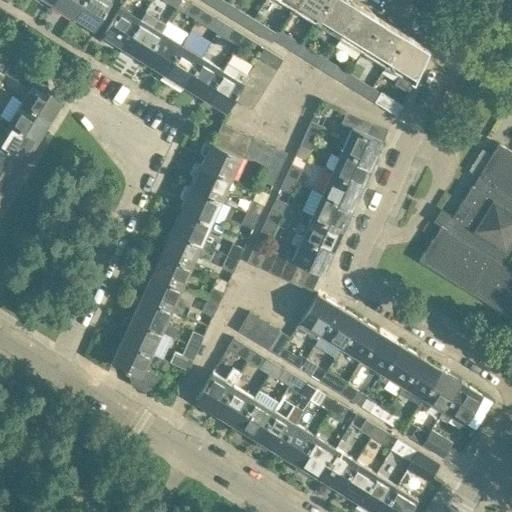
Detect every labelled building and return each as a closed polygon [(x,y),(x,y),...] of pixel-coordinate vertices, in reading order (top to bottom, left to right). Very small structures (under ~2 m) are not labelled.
[(53,0),(52,2),(73,15),(82,0),(53,0)] [(93,28),(111,0),(110,0),(82,0),(73,15),(93,28)] [(316,21),(329,0),(297,0),(293,7),(316,21)] [(340,35),(359,5),(350,0),(329,0),(316,21),(340,35)] [(190,1),(184,12),(195,19),(202,9),(190,1)] [(102,34),(123,47),(141,18),(120,5),(102,34)] [(363,50),(382,19),(359,5),(340,35),(363,50)] [(202,9),(195,19),(216,32),(223,21),(202,9)] [(238,9),(233,18),(248,27),(253,19),(238,9)] [(141,18),(123,47),(143,59),(161,31),(166,23),(146,10),(141,18)] [(253,19),(248,27),(263,37),(269,28),(253,19)] [(386,64),(405,34),(382,19),(363,50),(386,64)] [(223,21),(216,32),(237,45),(243,34),(223,22),(223,21)] [(161,31),(143,59),(163,71),(181,43),(161,31)] [(287,33),(281,43),(296,53),(303,43),(287,33)] [(243,34),(237,45),(248,52),(254,41),(243,34)] [(394,83),(408,92),(428,48),(405,34),(386,64),(400,73),(394,83)] [(181,43),(163,71),(184,84),(201,56),(204,51),(184,38),(181,43)] [(303,43),(296,53),(311,62),(318,52),(303,43)] [(276,69),(283,59),(264,47),(257,57),(276,69)] [(29,88),(22,100),(51,118),(64,97),(51,90),(52,89),(48,86),(47,87),(40,83),(46,72),(15,53),(4,72),(29,88)] [(184,84),(204,97),(222,69),(201,56),(184,84)] [(257,57),(251,67),(270,79),(276,69),(257,57)] [(222,69),(204,97),(223,109),(225,110),(233,98),(239,88),(245,78),(248,73),(227,60),(222,69)] [(334,62),(327,72),(343,82),(349,72),(334,62)] [(263,89),(270,79),(251,67),(248,73),(245,78),(263,89)] [(349,72),(343,82),(358,92),(364,81),(349,72)] [(245,78),(239,88),(257,99),(263,89),(245,78)] [(251,109),(257,99),(239,88),(233,98),(251,109)] [(381,92),(374,102),(397,115),(403,105),(401,104),(381,91),(381,92)] [(38,138),(51,118),(22,100),(9,121),(38,138)] [(341,149),(372,163),(382,141),(365,133),(370,121),(346,111),(338,128),(349,133),(341,149)] [(38,138),(9,121),(1,116),(0,118),(0,143),(25,159),(38,138)] [(311,120),(305,133),(316,138),(322,125),(311,120)] [(222,123),(213,142),(224,148),(233,128),(222,123)] [(233,128),(224,148),(234,153),(244,133),(233,128)] [(241,156),(245,157),(254,138),(244,133),(234,153),(241,156)] [(305,133),(300,144),(311,150),(316,138),(305,133)] [(265,142),(254,138),(245,157),(256,162),(265,142)] [(224,148),(213,142),(211,142),(210,142),(204,142),(200,151),(204,156),(201,164),(223,174),(231,178),(241,156),(234,153),(224,148)] [(265,142),(256,162),(266,167),(275,147),(265,142)] [(509,316),(511,310),(511,151),(498,142),(476,178),(478,179),(474,186),(472,185),(445,227),(441,225),(432,238),(429,243),(419,260),(447,278),(471,293),(471,292),(509,316)] [(0,171),(13,179),(25,159),(0,143),(0,171)] [(275,147),(266,167),(278,172),(287,152),(275,147)] [(341,149),(331,171),(362,185),(372,163),(341,149)] [(231,178),(223,174),(201,164),(200,164),(194,164),(190,173),(194,178),(191,185),(221,199),(223,194),(231,178)] [(291,164),(285,177),(296,182),(302,169),(291,164)] [(266,167),(261,179),(272,184),(278,172),(266,167)] [(0,199),(0,200),(13,179),(0,171),(0,199)] [(352,207),(362,185),(331,171),(321,193),(352,207)] [(285,177),(280,188),(291,193),(296,182),(285,177)] [(181,208),(211,221),(221,199),(191,185),(185,184),(179,196),(184,200),(181,208)] [(321,193),(311,214),(343,228),(346,228),(351,218),(349,215),(352,207),(321,193)] [(252,199),(247,211),(258,216),(263,204),(252,199)] [(201,243),(211,221),(181,208),(171,229),(201,243)] [(271,208),(266,219),(276,224),(282,213),(271,208)] [(247,211),(241,223),(252,228),(258,216),(247,211)] [(311,214),(301,236),(333,250),(342,229),(343,228),(311,214)] [(266,219),(260,232),(271,237),(276,224),(266,219)] [(171,229),(161,251),(191,265),(201,243),(171,229)] [(295,233),(290,242),(297,245),(291,258),(298,261),(309,266),(320,272),(322,273),(333,250),(301,236),(295,233)] [(255,242),(246,262),(257,267),(266,247),(255,242)] [(238,259),(243,248),(233,243),(227,254),(238,259)] [(257,267),(267,271),(276,251),(266,247),(257,267)] [(151,273),(181,287),(191,265),(161,251),(154,251),(150,261),(154,265),(151,273)] [(276,251),(267,271),(278,277),(287,256),(276,251)] [(232,272),(238,259),(227,254),(222,267),(223,268),(232,272)] [(278,277),(289,281),(298,261),(291,258),(287,256),(278,277)] [(298,261),(289,281),(300,286),(309,266),(298,261)] [(320,272),(309,266),(300,286),(311,291),(320,272)] [(151,273),(141,294),(171,308),(185,314),(188,306),(175,300),(181,287),(151,273)] [(213,286),(207,298),(218,303),(224,291),(213,286)] [(317,339),(321,333),(338,305),(317,292),(296,326),(317,339)] [(171,308),(141,294),(131,317),(161,330),(175,336),(178,328),(165,322),(171,308)] [(213,315),(218,303),(207,298),(202,310),(213,315)] [(321,333),(341,345),(358,318),(338,305),(321,333)] [(249,311),(238,330),(247,336),(259,317),(249,311)] [(121,338),(151,352),(161,330),(131,317),(124,317),(120,326),(125,331),(121,338)] [(259,317),(247,336),(257,342),(269,324),(259,317)] [(341,345),(361,358),(379,330),(358,318),(341,345)] [(269,324),(257,342),(268,348),(279,330),(269,324)] [(198,347),(204,335),(193,330),(187,342),(198,347)] [(278,355),(283,346),(290,336),(279,330),(268,348),(278,355)] [(361,358),(382,371),(400,343),(379,330),(361,358)] [(227,347),(247,360),(254,350),(233,337),(227,347)] [(136,373),(131,384),(157,395),(166,375),(145,366),(151,352),(121,338),(111,361),(124,367),(124,368),(128,370),(128,369),(136,373)] [(187,342),(182,354),(193,359),(198,347),(187,342)] [(382,371),(378,378),(385,383),(383,387),(395,395),(398,391),(420,355),(400,343),(382,371)] [(283,346),(278,355),(299,368),(306,357),(299,352),(297,355),(283,346)] [(259,367),(266,357),(254,350),(247,360),(259,367)] [(420,355),(398,391),(418,403),(419,402),(440,368),(420,355)] [(317,364),(306,357),(299,368),(311,375),(317,364)] [(224,379),(212,371),(194,400),(215,412),(233,384),(240,372),(232,367),(224,379)] [(284,368),(277,378),(288,385),(295,375),(284,368)] [(440,368),(419,402),(427,407),(430,401),(443,409),(460,380),(440,368)] [(320,380),(340,393),(347,382),(326,369),(320,380)] [(315,388),(295,375),(288,385),(309,398),(315,388)] [(482,394),(460,380),(443,409),(439,416),(447,421),(451,414),(464,422),(482,394)] [(367,395),(347,382),(340,393),(361,405),(367,395)] [(233,384),(215,412),(223,418),(236,426),(254,397),(233,384)] [(309,398),(329,410),(336,400),(315,388),(309,398)] [(254,397),(236,426),(256,438),(274,409),(278,402),(259,390),(254,397)] [(367,395),(361,405),(381,418),(388,407),(367,395)] [(336,400),(329,410),(341,417),(347,407),(336,400)] [(256,438),(255,444),(264,450),(269,446),(277,450),(294,422),(302,409),(294,404),(286,417),(274,409),(256,438)] [(388,407),(381,418),(392,425),(399,414),(388,407)] [(365,418),(359,429),(370,436),(376,425),(365,418)] [(297,463),(314,434),(294,422),(277,450),(297,463)] [(376,425),(370,436),(382,443),(388,432),(376,425)] [(422,443),(428,433),(417,426),(410,436),(422,443)] [(431,429),(428,433),(422,443),(443,456),(449,446),(452,442),(431,429)] [(310,471),(317,476),(335,447),(314,434),(297,463),(294,468),(307,476),(310,471)] [(406,444),(400,454),(411,460),(407,467),(417,450),(406,444)] [(317,476),(338,488),(355,460),(335,447),(317,476)] [(431,475),(432,474),(438,464),(417,450),(407,467),(428,480),(431,475)] [(338,488),(358,501),(376,472),(355,460),(338,488)] [(358,501),(376,511),(379,511),(396,485),(376,472),(358,501)] [(62,480),(53,503),(77,511),(104,511),(109,498),(62,480)] [(408,511),(417,498),(396,485),(379,511),(408,511)]
